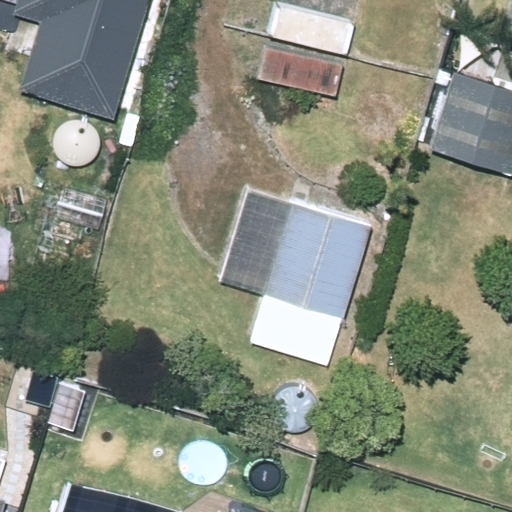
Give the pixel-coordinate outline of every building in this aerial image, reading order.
[(14,0),(38,7),(20,69),(117,98),(145,0),(14,0)] [(252,67),(326,83),(333,54),(258,36),(252,67)] [(511,128),(511,83),(443,62),(420,137),(502,161),(511,129),(511,128)] [(91,149),(59,138),(51,160),(83,171),(91,149)] [(282,192),(240,332),(317,355),(331,311),(334,311),(363,217),(282,192)] [(70,338),(80,368),(106,358),(95,329),(70,338)] [(511,386),(496,436),(511,441),(511,386)]
